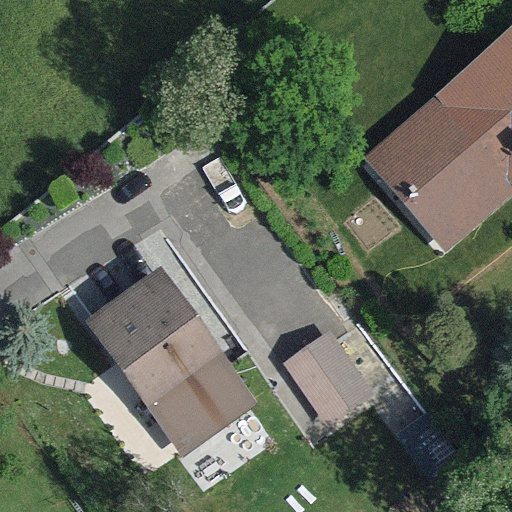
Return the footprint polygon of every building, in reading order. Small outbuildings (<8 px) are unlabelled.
[(511,55),(511,68),(474,100),(511,146),(511,47),(508,51),(511,55)] [(450,97),(462,111),(474,100),(511,68),(511,55),(508,51),(450,97)] [(511,146),(474,100),(462,111),(511,170),(511,169),(511,146)] [(446,225),(511,170),(462,111),(398,167),(446,225)] [(160,280),(98,323),(157,412),(220,370),(160,280)] [(287,358),(328,426),(383,392),(341,325),(287,358)] [(239,398),(220,370),(157,412),(176,440),(239,398)]
